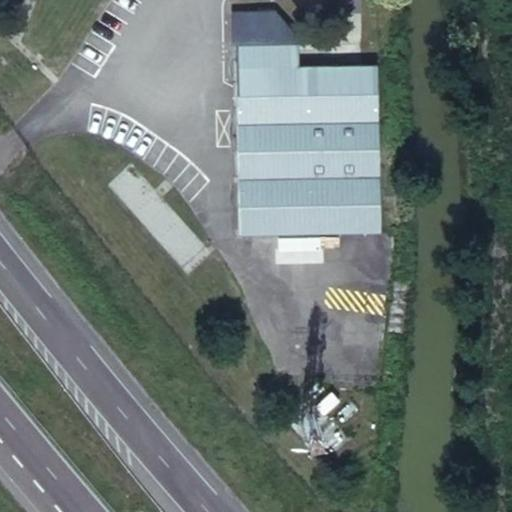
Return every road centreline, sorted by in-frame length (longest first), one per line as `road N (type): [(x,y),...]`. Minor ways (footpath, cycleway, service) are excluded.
road 1 (motorway): [(216,511),(0,255)]
road 2 (motorway): [(0,416),(80,511)]
